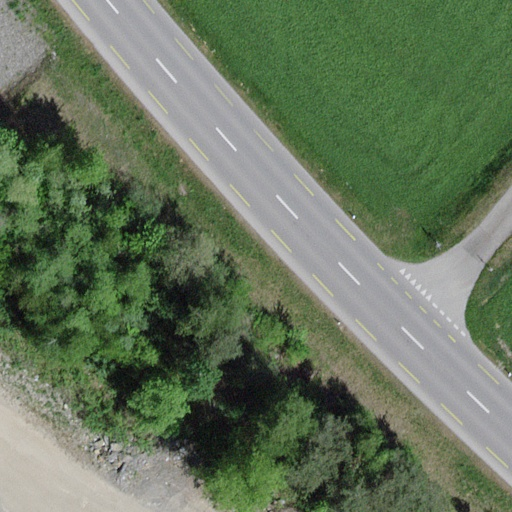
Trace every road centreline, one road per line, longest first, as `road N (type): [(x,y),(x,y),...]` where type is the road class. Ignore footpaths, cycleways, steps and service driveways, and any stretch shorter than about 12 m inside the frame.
road 1 (tertiary): [(511,435),(406,338),(106,0)]
road 2 (track): [(0,402),(86,488)]
